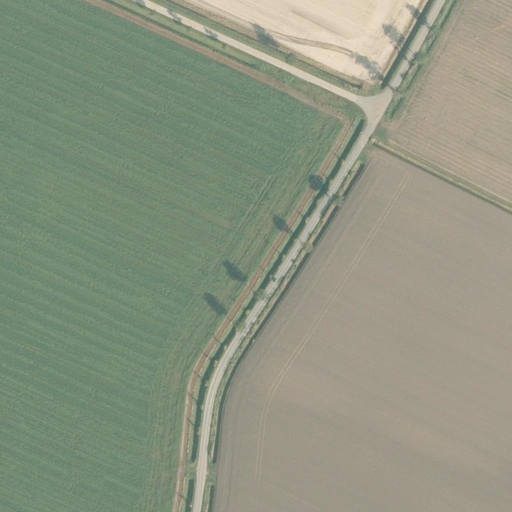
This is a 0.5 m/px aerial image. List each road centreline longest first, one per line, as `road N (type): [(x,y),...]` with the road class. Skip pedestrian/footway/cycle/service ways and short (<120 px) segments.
road 1 (tertiary): [(195,511),(213,382),(379,110)]
road 2 (unclassified): [(379,110),(138,0)]
road 3 (tertiary): [(379,110),(440,0)]
